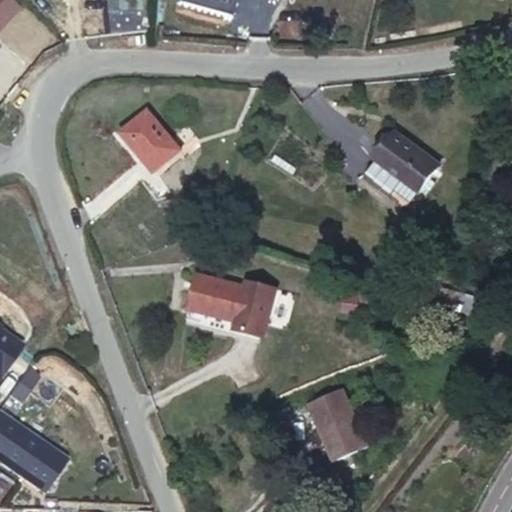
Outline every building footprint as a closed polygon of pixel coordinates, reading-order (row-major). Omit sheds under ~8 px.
[(2,0),(0,0),(0,26),(14,12),(2,0)] [(169,149),(141,110),(110,132),(138,171),(169,149)] [(433,166),(386,131),(366,158),(411,194),(433,166)] [(230,313),(240,278),(194,267),(184,302),(230,313)] [(269,280),(241,273),(240,278),(230,313),(228,321),(258,328),(269,280)] [(353,448),(329,397),(299,411),(323,462),(353,448)] [(0,463),(44,494),(68,459),(0,411),(0,463)] [(297,437),(287,417),(258,429),(267,451),(297,437)]
